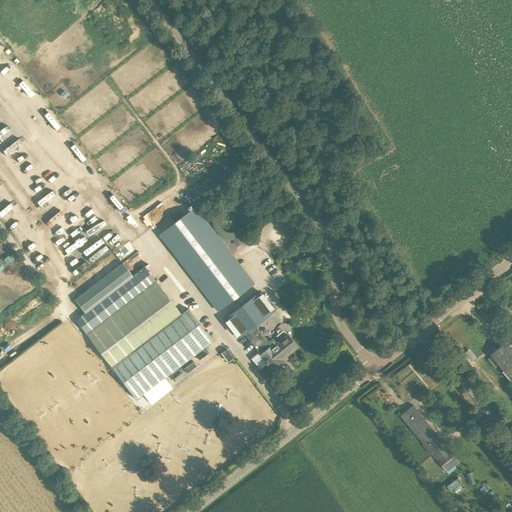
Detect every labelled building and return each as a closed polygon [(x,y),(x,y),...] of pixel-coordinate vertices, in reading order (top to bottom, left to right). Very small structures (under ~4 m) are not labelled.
[(160,234),(219,311),(254,284),(195,207),(160,234)] [(45,245),(29,259),(32,263),(49,249),(45,245)] [(86,312),(134,275),(124,262),(76,298),(86,312)] [(85,333),(136,400),(141,396),(146,392),(151,388),(165,378),(171,373),(213,341),(189,309),(182,314),(155,279),(85,333)] [(255,327),(275,311),(273,309),(274,308),(262,293),(262,294),(260,292),(225,319),(226,321),(225,322),(237,337),(238,336),(240,338),(245,334),(255,327)] [(260,369),(266,364),(267,365),(269,364),(274,371),(284,362),(283,359),(290,353),(298,347),(293,341),(288,335),(277,344),(272,348),(268,343),(255,327),(245,334),(261,354),(253,361),(260,369)] [(511,379),(511,336),(490,355),(511,379)] [(427,386),(435,378),(416,358),(396,376),(409,391),(415,386),(411,382),(408,385),(405,382),(410,378),(415,383),(420,378),(427,386)] [(448,455),(435,439),(438,436),(415,408),(412,405),(409,408),(400,416),(446,472),(459,462),(451,453),(448,455)] [(446,486),(450,491),(462,483),(458,478),(446,486)]
